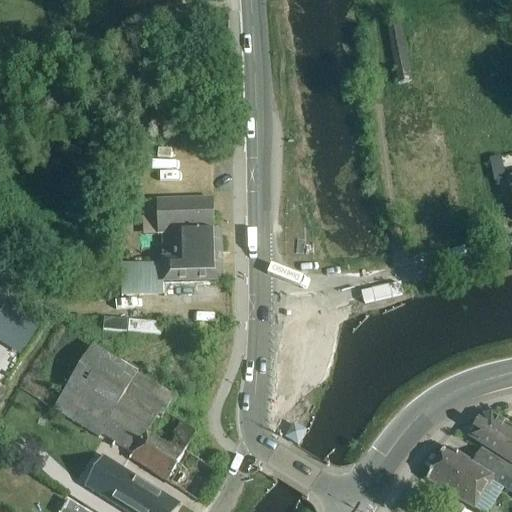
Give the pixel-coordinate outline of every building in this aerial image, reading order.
[(120,0),(122,10),(171,0),(120,0)] [(387,31),(398,88),(411,86),(400,29),(387,31)] [(448,129),(411,137),(427,216),(464,208),(457,171),(460,171),(459,164),(455,164),(448,129)] [(0,228),(9,232),(19,208),(0,200),(0,228)] [(157,238),(162,237),(164,287),(222,285),(221,273),(226,273),(225,265),(221,265),(220,235),(214,235),(213,202),(156,204),(157,238)] [(158,262),(119,263),(120,295),(159,294),(158,262)] [(128,321),(104,319),(103,332),(127,334),(128,321)] [(130,461),(130,462),(197,504),(216,474),(185,454),(196,436),(164,417),(174,400),(92,349),(53,412),(98,440),(101,435),(134,456),(130,461)] [(482,419),(468,440),(511,468),(511,431),(490,417),(482,419)] [(446,449),(427,482),(475,511),(476,511),(493,483),(511,495),(511,473),(478,451),(470,464),(446,449)] [(119,511),(178,511),(181,508),(105,461),(86,491),(119,511)] [(83,511),(68,503),(61,511),(83,511)]
